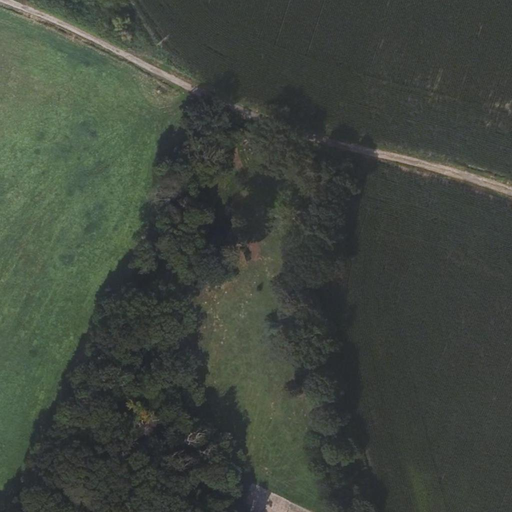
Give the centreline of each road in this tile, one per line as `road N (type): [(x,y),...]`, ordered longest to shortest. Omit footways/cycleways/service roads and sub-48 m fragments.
road 1 (track): [(221,110),(511,192)]
road 2 (track): [(221,110),(119,53),(0,1)]
